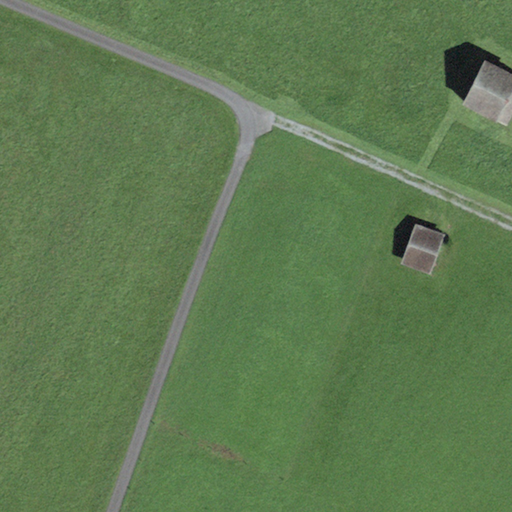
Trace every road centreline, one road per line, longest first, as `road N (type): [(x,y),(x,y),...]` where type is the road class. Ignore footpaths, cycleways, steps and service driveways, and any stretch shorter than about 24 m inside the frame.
road 1 (unknown): [(0,66),(29,164),(36,258),(33,298),(0,399)]
road 2 (track): [(250,113),(511,224)]
